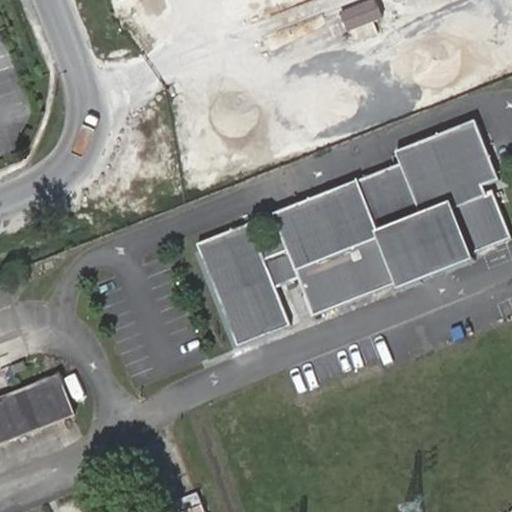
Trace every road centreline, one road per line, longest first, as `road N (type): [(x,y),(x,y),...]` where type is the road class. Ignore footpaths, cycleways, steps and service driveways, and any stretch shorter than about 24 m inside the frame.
road 1 (unclassified): [(86,123),(86,94),(53,0)]
road 2 (unclassified): [(86,123),(62,170),(0,202)]
